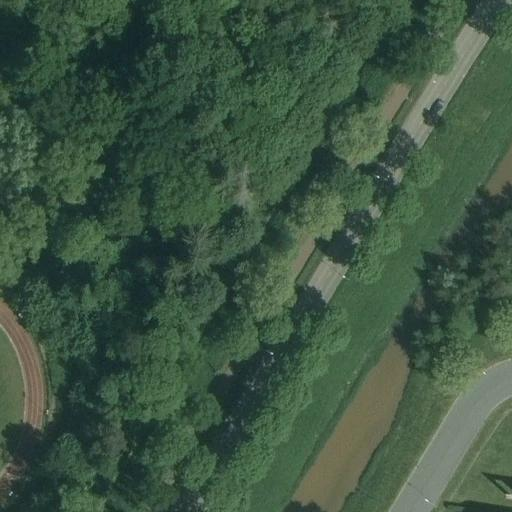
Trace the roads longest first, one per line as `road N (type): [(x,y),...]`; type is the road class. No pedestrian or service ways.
road 1 (secondary): [(187,511),(498,0)]
road 2 (unclassified): [(412,511),(473,407),(511,377)]
